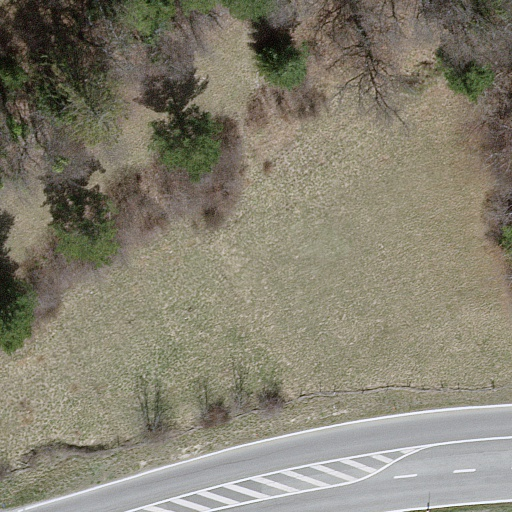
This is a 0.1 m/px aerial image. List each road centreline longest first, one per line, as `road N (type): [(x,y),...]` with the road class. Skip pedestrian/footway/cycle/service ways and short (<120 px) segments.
road 1 (secondary): [(511,421),(265,457),(61,511)]
road 2 (secondary): [(302,511),(511,484)]
